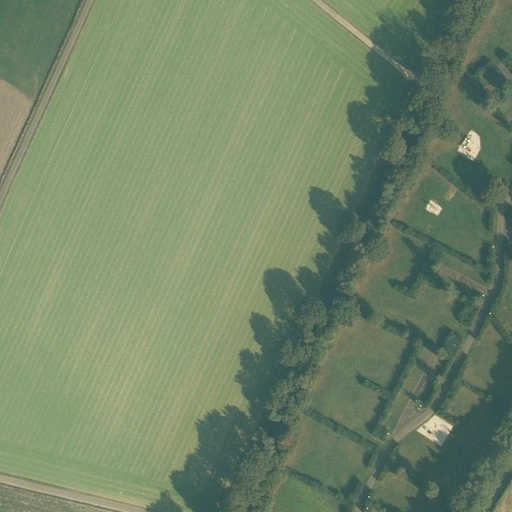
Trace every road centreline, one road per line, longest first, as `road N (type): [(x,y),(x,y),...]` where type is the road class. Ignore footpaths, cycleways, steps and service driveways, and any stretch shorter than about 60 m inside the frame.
road 1 (unclassified): [(0,204),(93,0)]
road 2 (unclassified): [(422,90),(311,0)]
road 3 (unclassified): [(128,511),(0,478)]
